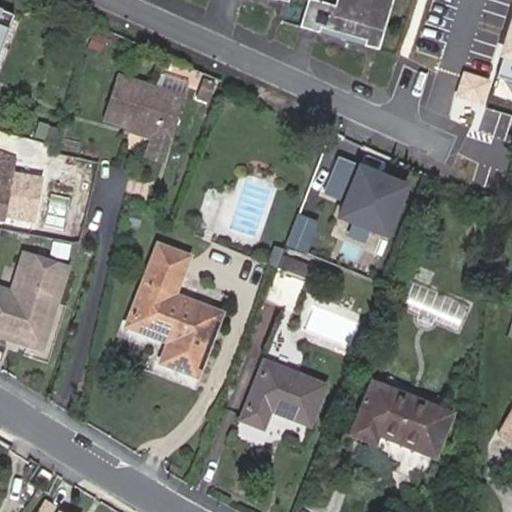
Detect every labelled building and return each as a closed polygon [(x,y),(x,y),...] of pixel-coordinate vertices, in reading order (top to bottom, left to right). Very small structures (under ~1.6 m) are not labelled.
[(0,0),(0,3),(28,15),(32,4),(23,0),(0,0)] [(379,47),(393,0),(335,0),(335,1),(329,0),(306,0),(299,23),(319,29),(320,24),(366,37),(365,42),(379,47)] [(0,40),(14,47),(28,15),(0,3),(0,40)] [(511,81),(511,16),(491,74),(511,81)] [(158,169),(182,96),(118,76),(104,120),(150,135),(140,164),(158,169)] [(47,166),(52,151),(38,146),(33,161),(47,166)] [(15,160),(0,153),(0,220),(1,221),(15,160)] [(407,187),(355,166),(333,220),(385,241),(407,187)] [(197,377),(221,313),(174,295),(188,256),(156,244),(126,326),(168,343),(160,363),(197,377)] [(65,259),(67,248),(53,245),(51,256),(65,259)] [(275,268),(305,280),(311,266),(280,254),(275,268)] [(68,268),(25,255),(16,282),(4,278),(0,289),(0,337),(14,342),(15,338),(21,340),(20,344),(42,350),(68,268)] [(292,312),(305,280),(275,268),(262,300),(292,312)] [(307,427),(324,386),(264,361),(240,419),(261,428),(268,410),(307,427)] [(432,458),(450,414),(370,382),(348,435),(374,446),(378,436),(432,458)] [(511,411),(499,437),(511,444),(511,411)]
